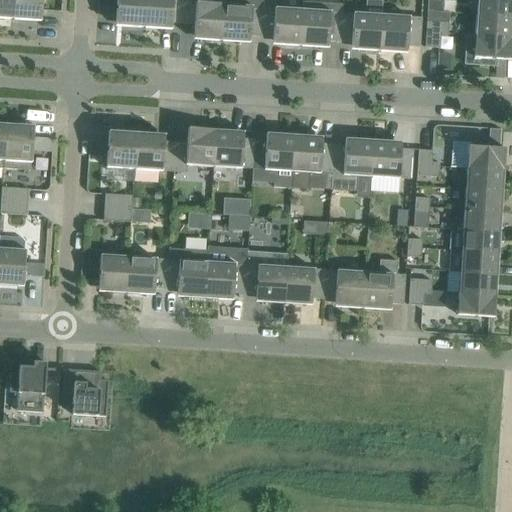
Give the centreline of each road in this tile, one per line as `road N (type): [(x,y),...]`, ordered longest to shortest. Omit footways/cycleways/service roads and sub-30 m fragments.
road 1 (residential): [(511,362),(61,333)]
road 2 (residential): [(511,105),(78,77)]
road 3 (residential): [(61,333),(78,77)]
